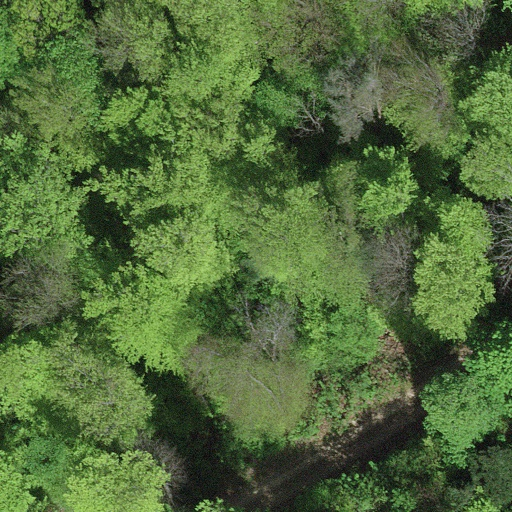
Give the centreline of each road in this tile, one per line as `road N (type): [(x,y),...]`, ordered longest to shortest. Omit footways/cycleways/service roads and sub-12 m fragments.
road 1 (track): [(225,511),(511,341)]
road 2 (track): [(0,322),(110,277),(260,164)]
